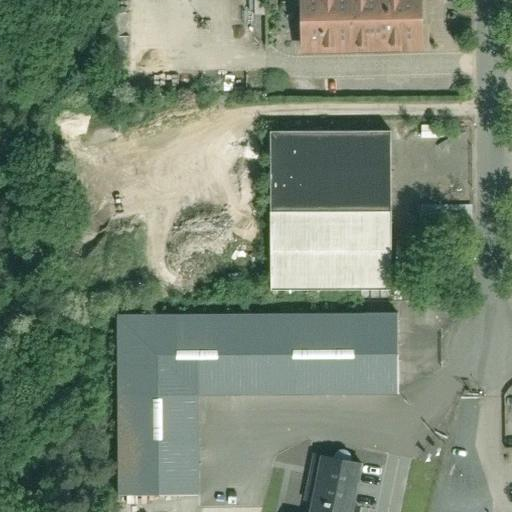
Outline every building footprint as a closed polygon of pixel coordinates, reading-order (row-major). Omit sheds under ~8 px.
[(414,0),(307,0),(308,57),(416,54),(414,0)] [(393,291),(393,133),(272,133),(272,291),(291,291),(393,291)] [(472,226),(472,204),(420,204),(420,226),(472,226)] [(399,313),(118,314),(119,495),(199,495),(199,395),(399,394),(399,313)] [(354,511),(363,466),(320,458),(309,511),(354,511)]
